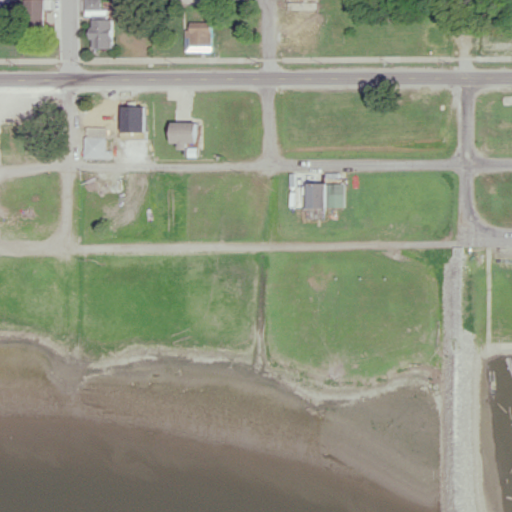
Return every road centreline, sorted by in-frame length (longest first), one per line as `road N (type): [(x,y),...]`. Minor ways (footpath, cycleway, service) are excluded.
road 1 (primary): [(0,78),(511,74)]
road 2 (residential): [(66,164),(511,160)]
road 3 (residential): [(70,78),(65,248)]
road 4 (residential): [(468,232),(464,74)]
